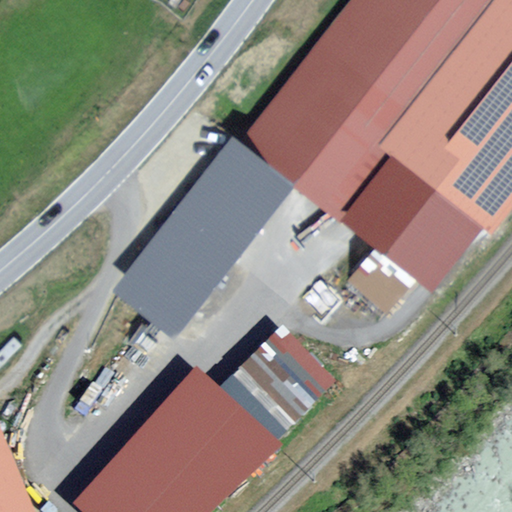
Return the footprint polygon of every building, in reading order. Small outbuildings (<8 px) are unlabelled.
[(511,0),(351,0),(237,150),(347,233),(395,171),(475,232),(486,240),(511,206),(511,0)] [(475,232),(395,171),(347,233),(427,294),(475,232)] [(214,268),(172,232),(128,284),(170,319),(214,268)] [(82,511),(226,511),(290,450),(284,444),(343,386),(289,331),(225,394),(207,377),(76,506),(82,511)] [(30,511),(0,434),(0,511),(30,511)]
